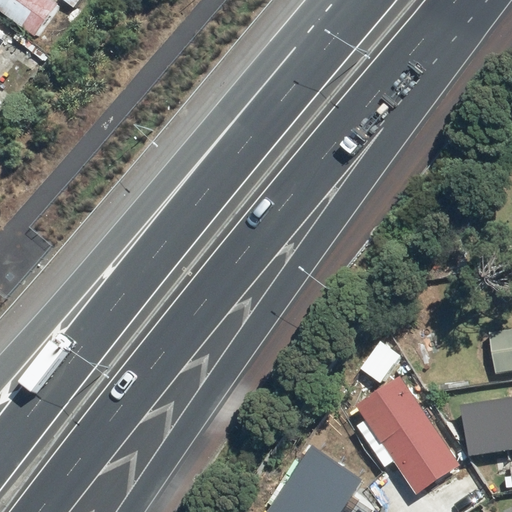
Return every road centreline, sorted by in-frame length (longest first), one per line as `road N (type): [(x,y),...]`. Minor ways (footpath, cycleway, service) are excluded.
road 1 (motorway): [(471,3),(128,394),(38,511)]
road 2 (motorway): [(471,3),(142,511)]
road 3 (motorway): [(0,451),(344,0)]
road 4 (motorway): [(0,356),(334,0)]
